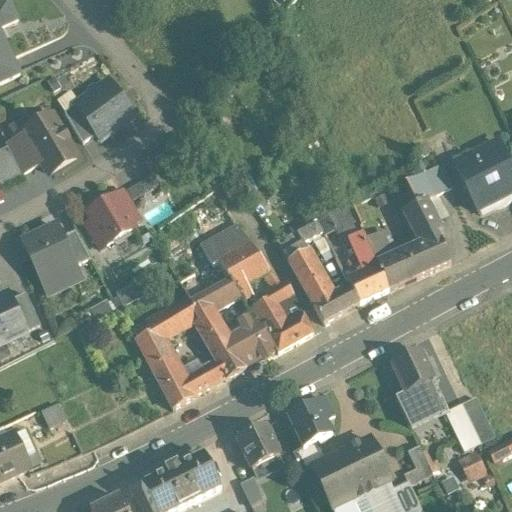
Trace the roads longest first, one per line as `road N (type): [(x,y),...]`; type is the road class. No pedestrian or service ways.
road 1 (tertiary): [(511,282),(51,511)]
road 2 (residential): [(0,258),(171,139)]
